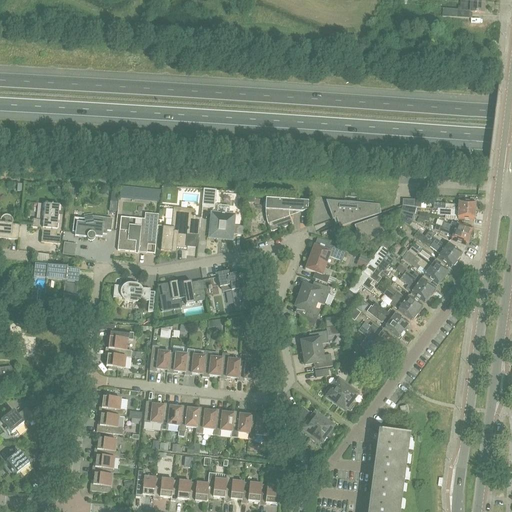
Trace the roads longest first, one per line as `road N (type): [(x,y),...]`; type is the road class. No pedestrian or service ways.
road 1 (motorway): [(511,113),(0,81)]
road 2 (motorway): [(0,107),(511,138)]
road 3 (tertiary): [(497,200),(457,511)]
road 4 (residential): [(88,381),(275,400),(292,379),(280,309)]
road 5 (residential): [(88,381),(99,267),(160,269),(268,251)]
road 6 (residential): [(301,511),(451,307)]
road 7 (tertiary): [(479,511),(511,260)]
road 8 (residential): [(73,508),(88,381)]
road 9 (tertiary): [(511,77),(497,200)]
